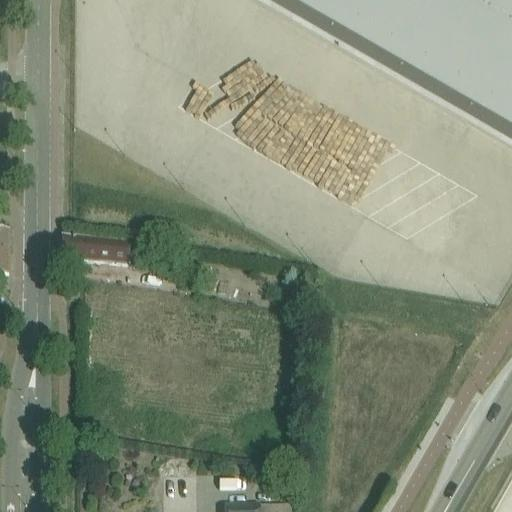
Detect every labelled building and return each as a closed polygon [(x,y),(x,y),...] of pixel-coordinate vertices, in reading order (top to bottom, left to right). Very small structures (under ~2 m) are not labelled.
[(511,0),(254,0),(511,150),(511,0)] [(215,85),(233,85),(234,49),(183,47),(182,58),(200,58),(200,61),(216,61),(215,85)] [(175,84),(175,50),(161,49),(161,55),(151,54),(150,69),(142,68),(142,110),(169,110),(169,84),(175,84)] [(127,268),(129,245),(122,245),(62,240),(62,262),(127,268)] [(136,272),(152,275),(155,256),(139,253),(136,272)] [(62,278),(83,279),(83,289),(104,290),(104,279),(125,280),(125,268),(63,265),(62,278)]
